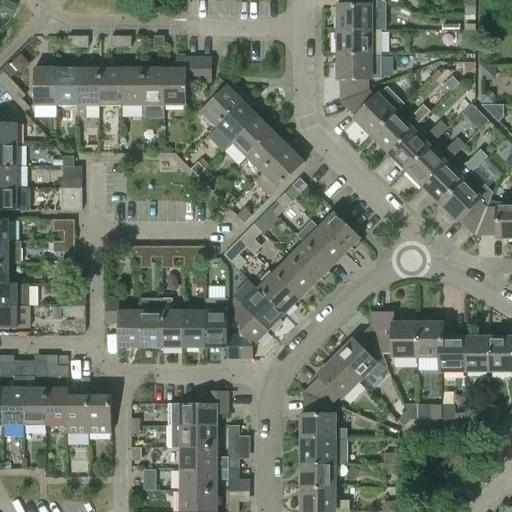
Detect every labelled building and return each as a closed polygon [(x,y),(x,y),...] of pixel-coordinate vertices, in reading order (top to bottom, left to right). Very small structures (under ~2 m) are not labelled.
[(372,31),(372,8),(377,8),(376,0),(342,0),(342,6),(338,6),(338,31),(372,31)] [(475,7),(465,7),(465,16),(475,16),(475,7)] [(338,31),(338,55),(372,54),(372,55),(381,55),(381,32),(372,32),(372,31),(338,31)] [(474,33),(465,33),(464,48),(474,48),(474,33)] [(78,48),(78,37),(68,36),(68,48),(78,48)] [(78,37),(78,48),(88,48),(89,37),(78,37)] [(121,48),(121,37),(111,37),(111,48),(121,48)] [(121,37),(121,48),(131,48),(131,37),(121,37)] [(164,37),(154,37),(154,48),(164,48),(164,37)] [(343,99),(343,100),(369,90),(368,89),(368,78),(372,78),(372,55),(372,54),(338,55),(338,79),(342,79),(343,99)] [(176,68),(164,68),(164,106),(187,106),(187,82),(199,82),(199,58),(175,58),(176,68)] [(199,58),(199,82),(212,82),(211,58),(199,58)] [(495,80),(495,74),(495,66),(482,66),(481,80),(495,80)] [(143,68),(121,69),(121,106),(143,106),(143,68)] [(143,68),(143,106),(143,120),(165,120),(164,106),(164,68),(143,68)] [(35,107),(57,107),(57,69),(35,69),(35,107)] [(78,69),(57,69),(57,107),(78,107),(78,69)] [(86,116),(86,106),(100,106),(100,69),(78,69),(78,107),(78,116),(86,116)] [(121,69),(100,69),(100,106),(121,106),(121,69)] [(23,92),(10,79),(4,72),(0,75),(0,85),(26,113),(31,108),(23,100),(23,92)] [(451,92),(459,84),(452,77),(444,85),(451,92)] [(201,112),(217,128),(243,101),(222,80),(209,93),(215,99),(201,112)] [(356,119),(373,136),(397,113),(379,95),(376,98),(369,90),(343,100),(358,116),(356,119)] [(217,128),(207,138),(223,153),(232,143),(258,117),(243,101),(217,128)] [(373,136),(390,153),(414,130),(413,129),(432,110),(425,103),(406,122),(397,113),(373,136)] [(504,105),(481,105),(498,122),(504,117),(504,105)] [(0,112),(0,145),(18,146),(18,124),(13,124),(13,113),(0,112)] [(232,143),(247,158),(273,132),(258,117),(232,143)] [(430,132),(438,139),(448,129),(440,121),(430,132)] [(390,153),(407,170),(430,146),(414,130),(390,153)] [(247,158),(262,173),(288,147),(273,132),(247,158)] [(457,138),(447,149),(455,156),(465,146),(457,138)] [(0,167),(18,167),(18,146),(0,145),(0,167)] [(407,170),(424,187),(447,163),(430,146),(407,170)] [(262,173),(263,174),(254,182),(270,198),(278,189),(305,163),(288,147),(262,173)] [(480,149),(464,165),(472,173),(487,157),(480,149)] [(63,167),(74,167),(74,157),(63,157),(63,167)] [(191,170),(198,177),(206,169),(198,162),(191,170)] [(441,204),(464,180),(447,163),(424,187),(441,204)] [(0,167),(0,188),(18,189),(18,167),(0,167)] [(493,192),(473,172),(441,204),(448,211),(445,214),(453,222),(456,219),(458,221),(461,218),(476,234),(488,204),(493,192)] [(206,185),(213,192),(221,185),(214,177),(206,185)] [(62,178),(62,189),(82,189),(82,178),(62,178)] [(292,186),(285,194),(292,201),(308,186),(300,178),(292,186)] [(30,189),(18,189),(0,188),(0,210),(30,211),(30,189)] [(62,189),(61,189),(61,211),(82,211),(82,189),(62,189)] [(229,193),(221,200),(228,207),(236,200),(229,193)] [(277,201),(269,209),(277,217),(285,209),(292,201),(285,194),(277,201)] [(511,237),(511,204),(488,204),(476,234),(498,234),(498,237),(511,237)] [(244,223),(252,215),(244,208),(237,216),(244,223)] [(262,217),(254,225),(262,232),(264,235),(280,219),(277,217),(269,209),(262,217)] [(319,228),(344,254),(360,238),(334,212),(319,228)] [(0,242),(10,242),(10,220),(0,219),(0,242)] [(239,240),(247,248),(254,255),(262,247),(254,240),(262,232),(254,225),(239,240)] [(319,228),(304,243),(330,269),(344,254),(319,228)] [(64,242),(75,242),(75,232),(64,232),(64,242)] [(247,248),(239,240),(224,255),(239,271),(246,262),(239,255),(247,248)] [(22,242),(10,242),(0,242),(0,263),(10,264),(21,263),(22,242)] [(304,243),(288,259),(314,285),(330,269),(304,243)] [(141,258),(141,247),(130,247),(130,258),(141,258)] [(152,258),(162,258),(162,247),(141,247),(141,258),(141,268),(152,268),(152,258)] [(174,247),(174,258),(184,258),(184,247),(174,247)] [(196,258),(206,258),(206,247),(196,247),(196,258)] [(206,247),(206,258),(216,258),(216,247),(206,247)] [(75,254),(64,254),(64,263),(75,263),(75,254)] [(288,259),(273,274),(299,300),(314,285),(288,259)] [(10,264),(0,263),(0,285),(9,285),(9,283),(10,264)] [(273,274),(258,290),(285,315),(299,300),(273,274)] [(74,285),(86,285),(86,275),(74,275),(74,285)] [(243,305),(269,331),(271,329),(273,332),(282,323),(280,320),(285,315),(258,290),(249,281),(234,296),(228,302),(228,319),(230,318),(243,305)] [(0,306),(17,307),(29,307),(29,285),(17,285),(17,283),(9,283),(9,285),(0,285),(0,306)] [(86,297),(75,297),(75,307),(86,307),(86,297)] [(141,299),(141,311),(141,349),(162,349),(162,299),(141,299)] [(172,299),(162,299),(162,349),(184,348),(184,311),(172,311),(172,299)] [(206,299),(206,311),(206,348),(227,348),(227,359),(240,359),(240,335),(228,335),(228,319),(228,302),(228,299),(206,299)] [(118,349),(141,349),(141,311),(119,311),(119,300),(105,300),(106,324),(118,324),(118,349)] [(253,347),(269,331),(243,305),(230,318),(240,327),(240,335),(240,359),(253,359),(253,347)] [(17,307),(0,306),(0,329),(17,329),(17,307)] [(206,311),(184,311),(184,348),(206,348),(206,311)] [(371,315),(371,328),(382,353),(393,353),(393,357),(417,357),(417,324),(394,324),(394,315),(371,315)] [(75,328),(86,328),(86,318),(75,318),(75,328)] [(417,357),(440,357),(441,357),(441,339),(443,339),(443,323),(417,324),(417,357)] [(359,382),(370,371),(377,378),(388,367),(382,353),(371,328),(355,343),(353,340),(335,358),(359,382)] [(511,338),(489,339),(489,371),(511,371),(511,338)] [(465,372),(465,339),(443,339),(441,339),(441,357),(440,357),(440,372),(465,372)] [(465,372),(489,371),(489,339),(465,339),(465,372)] [(341,400),(359,382),(335,358),(318,375),(321,378),(305,393),(331,404),(338,396),(341,400)] [(14,388),(2,388),(2,426),(24,426),(24,388),(24,377),(24,361),(14,361),(14,388)] [(35,361),(24,361),(24,377),(24,388),(24,426),(46,426),(46,388),(35,388),(35,361)] [(68,366),(57,366),(58,377),(68,377),(68,366)] [(89,434),(89,396),(89,386),(79,386),(79,397),(69,397),(67,397),(67,426),(66,426),(66,434),(89,434)] [(89,396),(89,434),(111,434),(111,386),(101,386),(101,396),(89,396)] [(46,426),(66,426),(67,426),(67,397),(69,397),(69,388),(46,388),(46,426)] [(168,426),(217,426),(217,415),(228,415),(228,392),(204,392),(204,404),(168,404),(168,426)] [(331,404),(305,393),(305,415),(301,415),(301,440),(334,440),(347,440),(347,430),(334,430),(334,415),(331,415),(331,404)] [(404,405),(411,420),(418,420),(417,405),(404,405)] [(490,419),(500,419),(500,405),(490,405),(490,419)] [(442,406),(431,406),(432,419),(442,419),(442,406)] [(465,428),(465,414),(456,414),(456,428),(465,428)] [(465,414),(465,428),(476,428),(476,414),(465,414)] [(168,447),(180,447),(180,448),(217,448),(217,426),(168,426),(168,447)] [(228,426),(228,437),(239,437),(239,426),(228,426)] [(334,440),(301,440),(301,464),(334,464),(347,465),(347,440),(334,440)] [(180,448),(180,470),(217,470),(228,470),(239,470),(239,459),(217,460),(217,448),(180,448)] [(385,464),(399,464),(399,454),(385,454),(385,464)] [(334,488),(334,464),(301,464),(301,488),(334,488)] [(399,464),(385,464),(385,474),(399,474),(399,464)] [(180,470),(180,491),(217,491),(217,470),(180,470)] [(346,511),(347,501),(334,500),(334,488),(301,488),(301,511),(322,511),(346,511)] [(217,511),(217,491),(180,491),(179,511),(217,511)] [(228,511),(239,511),(239,503),(228,503),(228,511)] [(385,503),(384,511),(399,511),(399,503),(385,503)]
